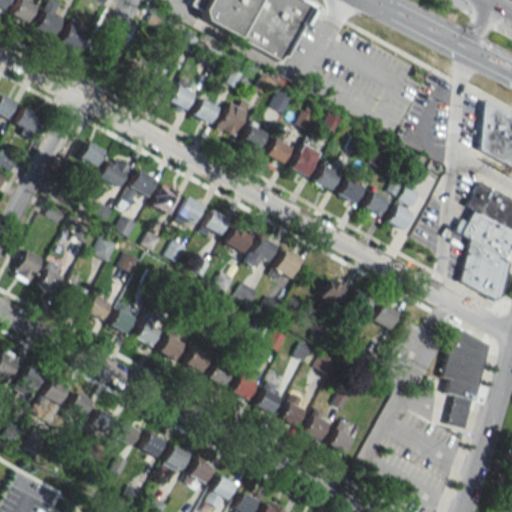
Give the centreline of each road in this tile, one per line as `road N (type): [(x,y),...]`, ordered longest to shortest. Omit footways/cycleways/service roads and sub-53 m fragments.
road 1 (residential): [(511,334),(0,55)]
road 2 (residential): [(362,511),(0,311)]
road 3 (residential): [(0,229),(127,0)]
road 4 (secondary): [(511,329),(458,511)]
